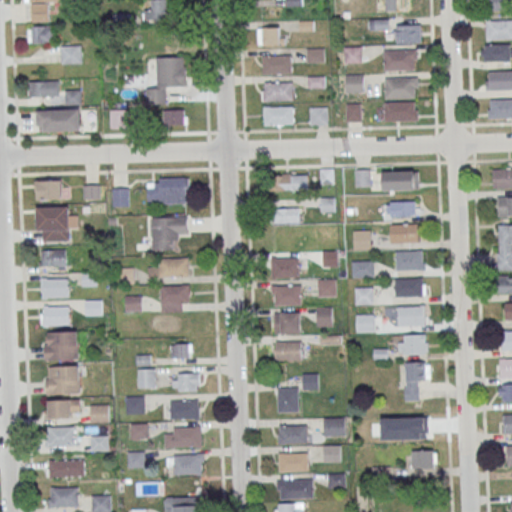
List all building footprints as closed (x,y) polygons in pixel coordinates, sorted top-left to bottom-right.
[(26,0),(26,2),(31,2),(31,21),(50,21),(50,2),(70,1),(69,0),(26,0)] [(171,0),(152,0),(152,9),(145,9),(145,19),(172,19),(171,0)] [(385,0),(385,10),(400,10),(399,0),(385,0)] [(510,0),(485,0),(486,10),(510,10),(510,0)] [(511,19),(486,19),(486,39),(511,39),(511,19)] [(421,24),(395,24),(395,43),(421,43),(421,24)] [(55,43),(55,25),(28,25),(28,43),(55,43)] [(258,26),(258,44),(282,44),(282,26),(258,26)] [(511,43),(481,44),(481,61),(511,61),(511,43)] [(61,44),(61,63),(82,63),(82,44),(61,44)] [(362,46),(345,46),(345,63),(362,63),(362,46)] [(325,62),(325,48),(307,48),(307,62),(325,62)] [(417,49),(385,49),(385,70),(417,70),(417,49)] [(293,54),(263,54),(263,73),(293,73),(293,54)] [(186,56),(158,56),(158,88),(148,88),(148,103),(167,103),(167,86),(186,86),(186,56)] [(489,71),(511,69),(511,88),(486,90),(485,80),(489,79),(489,71)] [(346,91),(363,91),(363,74),(346,74),(346,91)] [(385,98),(418,98),(418,77),(385,77),(385,98)] [(30,80),(30,96),(60,96),(60,80),(30,80)] [(293,81),(263,81),(263,101),(293,101),(293,81)] [(66,90),(66,104),(80,104),(80,90),(66,90)] [(490,99),(511,98),(511,117),(488,117),(488,109),(490,109),(490,99)] [(377,120),(418,120),(418,102),(377,102),(377,120)] [(346,121),(361,121),(361,103),(346,103),(346,121)] [(294,124),(294,105),(264,106),(264,125),(294,124)] [(328,125),(328,106),(310,106),(310,125),(328,125)] [(110,128),(126,128),(126,108),(110,108),(110,128)] [(80,109),(38,109),(38,131),(80,130),(80,109)] [(187,124),(186,109),(164,109),(164,125),(187,124)] [(370,168),(355,168),(355,186),(370,186),(370,168)] [(493,170),(511,168),(511,187),(493,188),(493,170)] [(383,172),(418,171),(419,190),(383,191),(383,172)] [(308,173),(277,173),(277,189),(308,189),(308,173)] [(190,178),(148,178),(148,202),(190,202),(190,178)] [(61,179),(37,179),(37,198),(61,198),(61,179)] [(129,188),(112,188),(112,206),(129,206),(129,188)] [(497,198),(511,197),(511,215),(498,216),(497,198)] [(386,216),(415,216),(415,200),(386,200),(386,216)] [(69,206),(37,206),(37,241),(69,241),(69,206)] [(275,208),(275,222),(299,222),(299,208),(275,208)] [(153,249),(176,249),(176,237),(187,237),(187,216),(153,216),(153,249)] [(390,225),(418,224),(418,242),(391,243),(390,225)] [(499,225),(511,225),(511,270),(498,271),(498,253),(500,253),(499,225)] [(370,229),(354,229),(354,249),(370,249),(370,229)] [(69,249),(40,249),(40,265),(69,265),(69,249)] [(396,252),(423,251),(424,269),(397,270),(396,252)] [(189,275),(189,257),(159,257),(159,268),(149,268),(149,275),(189,275)] [(299,257),(272,257),(272,277),(299,277),(299,257)] [(373,260),(352,260),(352,277),(373,277),(373,260)] [(132,282),(132,269),(118,269),(118,282),(132,282)] [(511,292),(511,275),(497,275),(497,293),(511,292)] [(69,297),(69,277),(42,277),(42,297),(69,297)] [(336,296),(336,278),(318,278),(318,296),(336,296)] [(396,279),(423,278),(424,296),(396,297),(396,279)] [(189,284),(162,284),(162,310),(189,310),(189,284)] [(301,304),(301,285),(272,285),(273,304),(301,304)] [(373,287),(356,287),(356,304),(373,304),(373,287)] [(140,309),(140,297),(126,297),(126,309),(140,309)] [(102,314),(102,299),(85,299),(85,314),(102,314)] [(69,305),(42,305),(42,326),(69,326),(69,305)] [(317,326),(332,326),(332,306),(317,306),(317,326)] [(398,307),(425,306),(426,325),(399,325),(398,307)] [(300,311),(274,311),(274,334),(300,334),(300,311)] [(356,332),(373,332),(373,313),(356,313),(356,332)] [(502,331),(511,330),(511,349),(502,350),(502,331)] [(77,331),(45,331),(45,358),(77,358),(77,331)] [(398,334),(398,353),(428,353),(428,334),(398,334)] [(302,341),(275,341),(275,360),(302,360),(302,341)] [(192,358),(192,343),(172,343),(172,358),(192,358)] [(501,359),(511,358),(511,377),(501,377),(501,359)] [(425,361),(405,361),(405,400),(417,400),(417,381),(425,381),(425,361)] [(79,365),(47,365),(47,394),(79,394),(79,365)] [(155,368),(138,368),(138,387),(155,387),(155,368)] [(200,390),(200,372),(173,372),(173,390),(200,390)] [(318,373),(302,373),(302,389),(318,389),(318,373)] [(499,401),(511,400),(511,383),(499,383),(499,401)] [(299,412),(299,387),(278,387),(278,412),(299,412)] [(126,413),(145,413),(145,395),(126,395),(126,413)] [(80,417),(80,399),(48,399),(48,417),(80,417)] [(199,399),(171,399),(171,418),(199,418),(199,399)] [(109,422),(109,404),(91,404),(91,422),(109,422)] [(511,413),(503,414),(503,432),(511,432),(511,413)] [(346,435),(346,417),(324,417),(324,435),(346,435)] [(411,441),(428,441),(428,421),(411,421),(411,441)] [(307,443),(307,424),(278,424),(278,443),(307,443)] [(75,446),(75,426),(47,426),(47,446),(75,446)] [(201,446),(201,426),(165,426),(165,446),(201,446)] [(91,450),(107,450),(107,435),(91,435),(91,450)] [(324,461),(340,461),(340,444),(324,444),(324,461)] [(435,450),(412,450),(412,468),(435,468),(435,450)] [(145,451),(128,451),(128,467),(145,467),(145,451)] [(278,452),(278,471),(308,471),(308,452),(278,452)] [(203,454),(168,454),(168,474),(203,474),(203,454)] [(48,477),(85,477),(85,459),(48,459),(48,477)] [(345,487),(345,473),(329,473),(329,487),(345,487)] [(277,498),(313,498),(313,479),(277,479),(277,498)] [(49,486),(49,506),(80,506),(80,486),(49,486)] [(111,511),(111,494),(93,494),(93,511),(111,511)] [(167,497),(167,511),(204,511),(204,497),(167,497)] [(303,511),(303,503),(276,503),(275,511),(303,511)]
